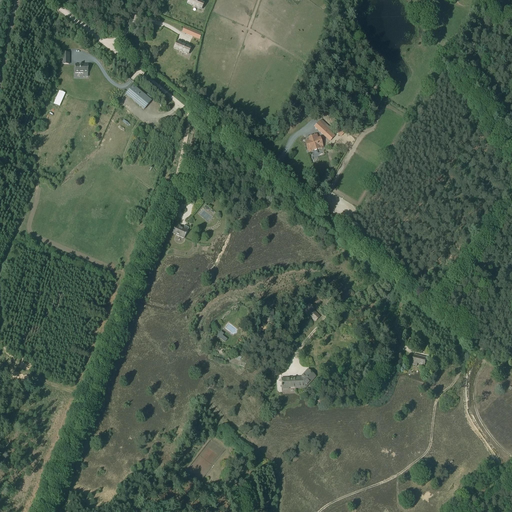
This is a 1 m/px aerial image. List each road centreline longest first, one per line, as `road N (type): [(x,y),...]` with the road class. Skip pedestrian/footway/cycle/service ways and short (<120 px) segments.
road 1 (track): [(436,314),(49,0)]
road 2 (track): [(190,113),(175,174),(39,511)]
road 3 (track): [(461,334),(459,370),(436,399),(425,453),(319,511)]
road 4 (track): [(511,456),(474,404),(481,349),(436,314)]
road 5 (track): [(393,280),(317,325),(295,359)]
road 6 (track): [(436,314),(511,211)]
road 7 (track): [(214,133),(193,156),(201,184),(188,214),(177,214),(184,205)]
